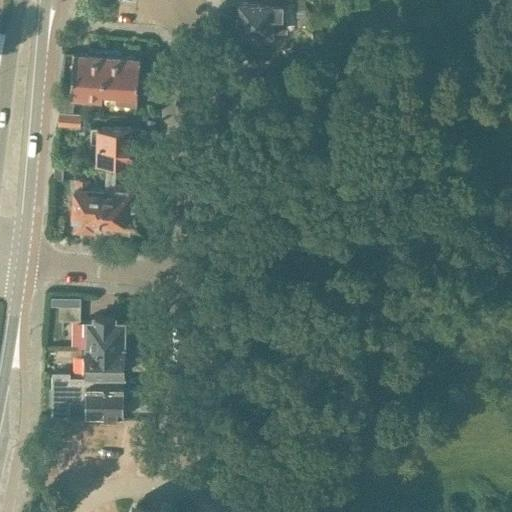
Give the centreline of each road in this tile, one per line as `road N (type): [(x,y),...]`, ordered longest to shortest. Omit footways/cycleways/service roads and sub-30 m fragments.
road 1 (residential): [(169,279),(174,0)]
road 2 (residential): [(239,511),(182,472),(168,435),(169,279)]
road 3 (tertiary): [(17,258),(45,0)]
road 4 (residential): [(169,279),(17,258)]
road 5 (tertiary): [(17,0),(0,129)]
road 6 (tertiary): [(0,379),(17,258)]
